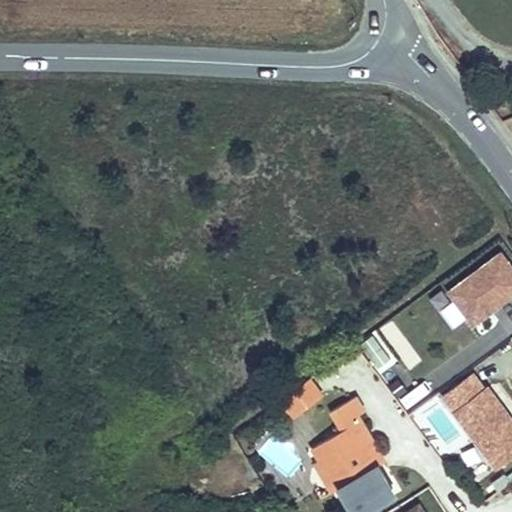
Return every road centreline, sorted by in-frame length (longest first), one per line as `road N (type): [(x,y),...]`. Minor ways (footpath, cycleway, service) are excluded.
road 1 (tertiary): [(0,57),(332,67),(368,55),(380,40)]
road 2 (tertiary): [(380,40),(410,51),(511,177)]
